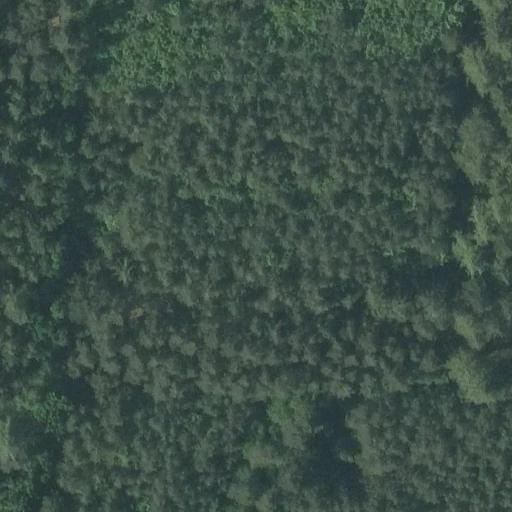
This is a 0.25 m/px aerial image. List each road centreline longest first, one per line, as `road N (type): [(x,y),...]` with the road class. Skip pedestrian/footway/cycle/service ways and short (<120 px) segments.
road 1 (track): [(31,511),(58,373),(511,384)]
road 2 (track): [(444,383),(464,0)]
